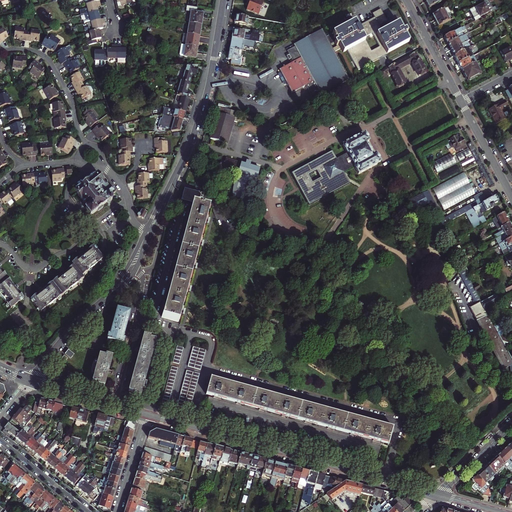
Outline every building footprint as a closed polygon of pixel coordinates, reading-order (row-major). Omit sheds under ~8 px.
[(248,5),(247,6),(246,10),(257,15),(260,8),(262,7),(263,4),(262,3),(255,0),(248,0),(247,4),(248,4),(248,5)] [(428,9),(441,2),(440,0),(429,0),(425,2),(427,6),(428,9)] [(469,11),(471,16),(490,5),(489,3),(493,0),(486,0),(483,2),(483,3),(475,8),(474,7),(468,10),(469,11)] [(101,5),(100,2),(87,6),(88,9),(80,11),(81,17),(85,16),(99,12),(98,8),(101,7),(101,5)] [(488,12),(489,13),(497,9),(496,6),(492,8),(490,5),(471,16),(473,18),(478,15),(479,16),(488,12)] [(187,12),(192,13),(190,24),(202,26),(203,20),(204,14),(198,13),(199,8),(188,7),(187,12)] [(325,36),(329,45),(337,41),(339,45),(332,49),(333,52),(340,48),(343,53),(347,51),(358,71),(388,55),(387,54),(409,42),(408,40),(406,35),(408,33),(406,29),(403,30),(399,22),(382,31),(378,24),(386,20),(380,8),(371,13),(373,17),(357,26),(354,21),(325,36)] [(434,21),(438,27),(450,20),(447,16),(446,16),(443,10),(438,12),(432,16),(434,21)] [(100,17),(99,12),(85,16),(86,21),(84,22),(84,25),(91,24),(101,21),(100,17)] [(250,18),(237,15),(236,19),(236,22),(240,23),(240,25),(248,26),(250,18)] [(104,20),(101,21),(91,24),(93,32),(99,30),(103,29),(102,26),(106,25),(105,21),(104,20)] [(202,26),(190,24),(188,35),(201,37),(202,31),(202,26)] [(7,28),(0,31),(0,43),(4,42),(3,40),(5,39),(11,36),(7,28)] [(26,29),(17,28),(15,38),(21,38),(24,39),(24,40),(27,41),(28,32),(25,32),(26,29)] [(447,44),(456,40),(454,36),(465,31),(463,28),(444,38),(447,43),(447,44)] [(32,33),(28,32),(27,41),(32,41),(32,40),(34,40),(40,41),(42,31),(32,30),(32,33)] [(100,34),(99,30),(93,32),(89,33),(92,42),(88,43),(89,46),(97,44),(96,41),(101,39),(100,34)] [(234,34),(233,38),(245,40),(246,32),(234,30),(234,34)] [(347,79),(333,52),(332,49),(329,45),(325,36),(324,33),(322,30),(294,45),(295,47),(287,51),(293,61),(279,69),(281,73),(286,83),(291,93),(305,86),(310,97),(319,92),(320,95),(347,79)] [(187,43),(186,46),(199,48),(200,43),(201,37),(188,35),(185,34),(184,43),(187,43)] [(256,34),(254,42),(261,43),(263,36),(256,34)] [(51,38),(48,36),(43,45),(50,49),(50,47),(53,49),(56,51),(62,41),(52,36),(51,38)] [(460,46),(466,42),(464,39),(463,40),(461,37),(456,40),(447,44),(449,46),(450,49),(454,47),(455,49),(460,46)] [(245,40),(233,38),(232,43),(231,49),(242,51),(245,51),(246,44),(249,45),(249,41),(245,40)] [(466,42),(460,46),(455,49),(454,47),(450,49),(452,54),(454,56),(468,49),(466,46),(468,45),(466,42)] [(116,60),(117,45),(114,45),(112,45),(112,49),(108,49),(108,53),(108,59),(116,60)] [(119,45),(117,45),(116,60),(118,60),(118,62),(126,62),(126,49),(122,49),(122,45),(119,45)] [(198,54),(199,48),(186,46),(182,45),(180,57),(197,59),(198,54)] [(468,49),(454,56),(455,59),(458,64),(470,58),(468,54),(473,51),(472,48),(473,48),(472,46),(468,49)] [(71,56),(67,48),(58,52),(60,57),(62,60),(61,61),(62,64),(65,63),(70,60),(68,57),(71,56)] [(511,60),(511,51),(510,48),(500,53),(505,64),(511,61),(511,60)] [(242,51),(231,49),(230,54),(229,59),(237,60),(238,56),(241,57),(242,51)] [(108,59),(108,53),(104,53),(104,51),(101,51),(95,51),(95,62),(97,65),(104,65),(104,62),(108,62),(108,59)] [(423,69),(415,53),(408,56),(411,62),(417,74),(424,71),(423,69)] [(241,57),(238,56),(237,60),(233,60),(232,64),(243,66),(245,57),(241,57)] [(408,56),(395,64),(398,69),(411,62),(408,56)] [(460,68),(461,70),(475,63),(476,62),(476,61),(478,60),(477,58),(475,59),(473,56),(470,58),(458,64),(460,68)] [(20,58),(15,57),(13,67),(22,68),(22,65),(26,66),(27,57),(23,57),(22,58),(20,58)] [(65,63),(67,66),(68,66),(68,67),(72,74),(81,69),(77,61),(74,62),(72,59),(70,60),(65,63)] [(35,60),(29,68),(32,70),(31,72),(39,78),(45,70),(42,67),(40,65),(41,64),(35,60)] [(475,63),(461,70),(464,76),(467,81),(481,74),(475,63)] [(389,70),(396,84),(397,85),(404,81),(398,69),(395,64),(388,68),(389,70)] [(198,75),(201,66),(188,66),(184,83),(191,85),(193,78),(193,75),(196,76),(198,75)] [(76,89),(83,86),(81,83),(84,81),(80,73),(71,78),(73,83),(75,85),(74,86),(76,89)] [(189,92),(191,85),(184,83),(182,83),(179,97),(181,98),(190,100),(191,96),(191,95),(188,94),(189,92)] [(57,92),(56,90),(53,84),(44,89),(51,100),(60,95),(58,91),(57,92)] [(79,92),(80,94),(82,100),(84,103),(95,97),(92,93),(93,91),(91,88),(89,87),(88,87),(84,89),(83,86),(76,89),(77,93),(79,92)] [(5,90),(0,91),(0,103),(1,106),(11,103),(8,93),(6,93),(5,90)] [(190,100),(181,98),(179,105),(189,108),(190,105),(191,100),(190,100)] [(495,118),(494,118),(497,124),(506,119),(505,118),(503,113),(502,110),(508,107),(505,101),(499,103),(498,104),(499,106),(495,107),(495,106),(489,109),(491,114),(493,113),(495,118)] [(66,115),(66,111),(64,111),(64,109),(64,103),(50,104),(51,113),(53,113),(53,116),(58,116),(66,115)] [(189,108),(179,105),(176,112),(187,115),(189,108)] [(227,143),(233,121),(237,122),(238,118),(235,117),(236,112),(229,110),(218,108),(213,106),(212,109),(217,111),(217,112),(218,112),(210,138),(227,143)] [(16,107),(13,107),(5,110),(6,114),(8,113),(8,116),(10,121),(20,118),(16,107)] [(291,120),(299,115),(295,107),(287,112),(291,120)] [(83,117),(87,122),(89,124),(88,125),(90,128),(99,121),(91,111),(89,113),(87,111),(83,114),(85,116),(83,117)] [(170,118),(185,122),(186,118),(187,115),(176,112),(172,111),(170,118)] [(66,115),(58,116),(53,116),(54,123),(53,123),(53,129),(66,127),(66,122),(65,119),(67,119),(66,115)] [(185,122),(170,118),(165,116),(164,121),(162,121),(160,129),(166,131),(167,129),(173,130),(172,133),(182,133),(183,127),(185,122)] [(14,128),(14,131),(16,137),(25,134),(21,122),(11,125),(12,129),(14,128)] [(101,124),(92,130),(97,136),(98,135),(100,137),(102,140),(111,133),(104,125),(103,126),(101,124)] [(335,159),(330,149),(290,171),(307,203),(347,181),(343,172),(354,166),(358,174),(379,162),(375,154),(372,156),(365,143),(368,142),(364,134),(342,145),(346,153),(335,159)] [(66,139),(64,139),(61,149),(71,152),(73,149),(74,146),(75,146),(77,140),(68,136),(66,139)] [(459,141),(456,137),(451,140),(453,144),(452,145),(451,147),(452,148),(453,148),(455,147),(456,149),(459,148),(460,150),(464,148),(462,146),(465,144),(462,139),(459,141)] [(157,146),(157,149),(157,152),(157,153),(168,152),(168,141),(166,141),(166,138),(156,138),(156,146),(157,146)] [(130,149),(130,146),(130,140),(120,141),(120,150),(123,150),(123,153),(129,153),(132,153),(132,149),(130,149)] [(23,156),(28,155),(30,155),(31,156),(38,155),(36,144),(33,145),(33,143),(22,145),(23,156)] [(476,150),(472,143),(468,145),(491,187),(495,186),(476,150)] [(53,155),(52,144),(39,146),(40,155),(46,154),(49,154),(49,155),(53,155)] [(457,155),(460,161),(472,155),(468,149),(457,155)] [(129,165),(128,160),(128,156),(130,156),(129,153),(123,153),(121,153),(121,156),(118,156),(118,166),(129,165)] [(473,157),(461,163),(463,166),(475,160),(473,157)] [(160,171),(159,163),(159,158),(150,159),(150,165),(150,168),(148,168),(149,172),(160,171)] [(234,172),(238,162),(226,159),(225,162),(221,161),(219,168),(234,172)] [(245,163),(241,162),(238,174),(232,175),(232,204),(246,202),(248,179),(258,180),(261,168),(251,166),(253,162),(246,160),(245,163)] [(59,170),(53,171),(54,181),(63,180),(63,176),(66,176),(65,168),(61,168),(61,170),(59,170)] [(40,184),(48,183),(47,173),(42,173),(39,174),(39,172),(35,173),(36,181),(39,181),(40,184)] [(35,173),(32,173),(32,175),(29,175),(23,175),(24,186),(33,185),(33,181),(36,181),(35,173)] [(443,210),(475,195),(464,173),(432,188),(443,210)] [(107,186),(97,174),(89,180),(88,179),(80,185),(81,186),(76,190),(89,207),(86,209),(91,215),(98,210),(99,212),(104,208),(103,207),(110,201),(111,202),(113,200),(114,197),(113,196),(116,194),(109,184),(107,186)] [(138,174),(139,181),(139,183),(137,183),(137,187),(143,187),(146,187),(146,184),(149,183),(149,174),(138,174)] [(18,182),(15,184),(16,185),(13,187),(9,191),(14,198),(24,190),(18,182)] [(143,190),(143,187),(137,187),(135,187),(135,191),(136,191),(136,193),(137,200),(147,199),(147,190),(143,190)] [(183,188),(180,200),(191,203),(189,210),(184,231),(178,253),(171,278),(166,298),(160,317),(178,321),(208,208),(200,206),(204,193),(183,188)] [(15,202),(6,190),(1,194),(0,195),(0,203),(1,204),(3,202),(5,204),(8,202),(11,205),(15,202)] [(24,190),(17,196),(19,199),(27,193),(24,190)] [(428,203),(433,200),(428,192),(423,194),(428,203)] [(475,197),(477,201),(479,205),(487,201),(483,193),(475,197)] [(497,199),(495,197),(487,201),(479,205),(467,212),(470,216),(475,213),(477,216),(494,207),(492,205),(498,202),(497,199)] [(443,219),(433,200),(428,203),(440,226),(467,212),(479,205),(477,201),(443,219)] [(142,218),(144,219),(147,214),(142,211),(139,215),(137,218),(139,219),(140,217),(142,218)] [(501,225),(498,227),(499,229),(509,223),(505,216),(504,213),(496,217),(501,225)] [(475,229),(470,221),(464,224),(468,232),(475,229)] [(500,236),(511,229),(511,228),(511,226),(509,223),(499,229),(497,230),(498,233),(493,235),(495,239),(500,236)] [(499,245),(501,244),(511,238),(511,229),(500,236),(502,239),(497,241),(499,245)] [(511,238),(501,244),(502,245),(504,244),(506,248),(509,253),(511,251),(511,247),(511,246),(511,244),(511,238)] [(41,290),(30,298),(40,311),(84,278),(82,276),(104,259),(94,246),(83,254),(72,263),(74,265),(65,272),(41,290)] [(511,251),(509,253),(503,256),(505,260),(505,262),(506,265),(509,266),(511,265),(511,267),(511,251)] [(0,294),(9,307),(23,297),(16,288),(15,286),(0,267),(0,266),(0,294)] [(451,274),(456,272),(453,268),(449,270),(449,271),(446,273),(447,276),(451,274)] [(474,290),(471,283),(467,276),(465,272),(464,270),(460,272),(477,304),(481,302),(474,290)] [(498,293),(481,302),(485,309),(499,302),(497,298),(500,296),(498,293)] [(511,359),(503,344),(498,334),(494,326),(491,321),(485,309),(481,302),(477,304),(470,308),(504,370),(511,367),(511,366),(511,359)] [(125,328),(125,326),(126,324),(129,313),(129,312),(118,309),(113,324),(125,328)] [(125,328),(113,324),(110,334),(108,334),(107,340),(122,344),(124,338),(122,338),(125,328)] [(497,325),(494,326),(498,334),(503,335),(497,325)] [(503,335),(498,334),(503,344),(507,342),(503,335)] [(152,351),(152,349),(155,339),(150,338),(150,336),(143,335),(141,345),(140,348),(137,348),(136,351),(139,352),(130,382),(128,390),(134,391),(134,393),(139,395),(142,386),(143,382),(147,383),(148,379),(144,379),(152,351)] [(177,361),(181,345),(174,344),(170,359),(177,361)] [(198,367),(203,347),(191,344),(185,364),(198,367)] [(73,354),(68,350),(65,354),(70,358),(73,354)] [(111,373),(112,370),(108,368),(112,355),(105,354),(105,355),(100,354),(98,360),(96,360),(93,372),(94,373),(92,380),(98,382),(97,383),(104,385),(106,376),(107,371),(111,373)] [(67,358),(64,355),(58,361),(62,364),(67,358)] [(166,401),(176,366),(170,364),(160,399),(166,401)] [(188,407),(197,372),(185,369),(175,404),(188,407)] [(388,441),(393,425),(211,375),(206,393),(214,395),(221,397),(236,401),(244,403),(259,407),(267,409),(282,413),(289,415),(304,419),(312,421),(327,425),(335,427),(350,431),(358,433),(373,437),(380,439),(388,441)] [(30,409),(34,412),(35,407),(42,409),(43,408),(45,399),(41,398),(37,397),(36,402),(32,401),(30,409)] [(48,400),(45,399),(43,408),(47,409),(46,412),(49,413),(50,409),(52,401),(48,400)] [(60,403),(52,401),(50,409),(58,411),(60,403)] [(25,413),(29,408),(24,404),(20,409),(18,407),(16,410),(14,412),(17,415),(16,416),(21,419),(21,418),(25,422),(29,417),(25,413)] [(73,417),(76,407),(72,406),(69,405),(66,415),(73,417)] [(80,408),(76,407),(73,417),(73,418),(84,421),(87,410),(80,408)] [(25,422),(21,418),(21,419),(16,416),(17,415),(14,412),(12,415),(10,417),(20,426),(21,425),(22,426),(25,422)] [(101,414),(96,413),(91,431),(95,432),(97,429),(101,431),(102,429),(106,415),(101,414)] [(123,428),(121,435),(129,438),(131,434),(132,429),(133,426),(131,426),(132,425),(130,423),(130,422),(123,420),(122,424),(123,425),(122,428),(123,428)] [(17,432),(6,422),(2,427),(9,433),(13,436),(17,432)] [(20,429),(17,432),(13,436),(15,438),(18,440),(19,441),(22,437),(21,436),(24,432),(28,428),(26,425),(22,430),(20,429)] [(21,442),(23,444),(29,436),(27,435),(31,430),(28,428),(24,432),(21,436),(22,437),(19,441),(21,442)] [(157,443),(173,447),(174,444),(176,434),(163,431),(153,428),(147,432),(146,436),(158,439),(158,441),(157,443)] [(34,441),(38,436),(40,433),(37,431),(31,438),(29,436),(23,444),(25,446),(27,448),(30,444),(31,445),(35,441),(34,441)] [(77,448),(80,437),(69,434),(67,440),(74,446),(77,447),(77,448)] [(129,438),(121,435),(117,434),(114,442),(127,445),(128,442),(129,438)] [(176,434),(174,444),(176,444),(180,445),(182,436),(179,435),(176,434)] [(33,452),(39,444),(37,443),(41,438),(38,436),(34,441),(35,441),(31,445),(30,444),(27,448),(28,448),(30,450),(33,452)] [(187,454),(188,451),(191,438),(187,437),(182,436),(180,445),(179,450),(184,451),(183,453),(187,454)] [(191,438),(188,451),(191,452),(192,447),(196,448),(198,440),(194,439),(191,438)] [(43,448),(44,448),(48,443),(43,439),(39,444),(33,452),(35,454),(38,456),(38,457),(41,453),(40,452),(43,448)] [(112,448),(125,452),(126,449),(127,445),(114,442),(109,440),(107,446),(109,447),(110,447),(112,448)] [(201,460),(206,442),(202,441),(198,440),(196,448),(194,455),(197,456),(198,453),(197,452),(197,450),(200,451),(198,459),(201,460)] [(210,457),(210,455),(213,444),(209,443),(206,442),(201,460),(200,465),(203,466),(206,456),(210,457)] [(53,447),(50,445),(48,443),(44,448),(43,448),(40,452),(41,453),(38,457),(40,458),(42,460),(49,452),(53,447)] [(213,444),(210,455),(219,457),(221,446),(217,445),(213,444)] [(54,457),(58,452),(60,448),(58,446),(55,449),(53,447),(49,452),(42,460),(45,462),(47,464),(50,460),(51,461),(54,457)] [(143,446),(141,452),(151,455),(160,458),(165,460),(169,461),(170,455),(171,454),(143,446)] [(226,463),(227,461),(230,449),(226,448),(221,446),(219,457),(218,461),(226,463)] [(103,452),(106,453),(123,458),(124,456),(124,455),(125,452),(112,448),(110,452),(107,452),(103,451),(103,452)] [(509,460),(511,463),(511,453),(507,448),(506,448),(505,448),(504,449),(503,450),(503,451),(501,453),(505,457),(506,456),(510,460),(509,460)] [(236,463),(239,451),(234,450),(230,449),(227,461),(236,463)] [(247,468),(248,466),(251,455),(244,453),(239,451),(236,463),(245,466),(244,467),(247,468)] [(52,468),(59,460),(56,458),(60,453),(58,452),(54,457),(51,461),(50,460),(47,464),(48,464),(50,466),(52,468)] [(140,456),(139,458),(152,462),(153,459),(158,461),(158,460),(159,460),(160,458),(151,455),(141,452),(140,456)] [(63,455),(59,460),(52,468),(55,470),(57,472),(58,473),(61,469),(60,468),(63,464),(70,455),(71,455),(69,453),(65,457),(63,455)] [(123,458),(106,453),(105,455),(108,456),(107,460),(121,464),(122,461),(123,458)] [(511,469),(511,463),(509,460),(510,460),(506,456),(505,457),(501,453),(500,454),(499,454),(498,455),(497,456),(497,457),(496,457),(505,466),(506,467),(507,469),(510,467),(511,469)] [(62,476),(68,468),(72,463),(70,461),(73,458),(70,455),(63,464),(60,468),(61,469),(58,473),(60,474),(62,476)] [(255,468),(258,456),(254,456),(251,455),(248,466),(255,468)] [(261,457),(258,456),(255,468),(254,469),(256,469),(257,469),(257,468),(262,469),(265,458),(261,457)] [(494,459),(492,462),(501,472),(503,470),(502,468),(505,466),(496,457),(495,458),(494,459)] [(138,462),(137,465),(147,468),(151,469),(152,466),(155,466),(166,470),(167,467),(164,466),(157,464),(152,462),(139,458),(138,462)] [(269,478),(274,461),(269,459),(265,458),(262,469),(262,470),(260,476),(269,478)] [(105,466),(119,470),(120,467),(121,464),(107,460),(105,466)] [(70,470),(68,468),(62,476),(64,478),(66,480),(69,476),(70,477),(74,473),(73,472),(81,463),(78,461),(70,470)] [(280,463),(274,461),(269,478),(268,484),(274,485),(276,478),(282,479),(286,464),(280,463)] [(488,466),(486,467),(495,476),(497,473),(498,474),(501,472),(492,462),(489,465),(488,466)] [(66,480),(67,480),(69,482),(71,484),(78,476),(76,474),(79,469),(83,465),(81,463),(73,472),(74,473),(70,477),(69,476),(66,480)] [(13,471),(15,468),(13,466),(11,464),(1,477),(4,479),(1,483),(3,485),(10,476),(13,472),(13,471)] [(290,480),(294,466),(290,465),(286,464),(282,479),(281,484),(288,486),(290,480)] [(118,473),(119,470),(105,466),(103,465),(101,471),(107,473),(117,477),(118,473)] [(147,468),(137,465),(136,468),(135,471),(155,477),(156,474),(152,473),(152,472),(146,470),(147,468)] [(297,483),(301,468),(297,467),(294,466),(290,480),(295,482),(293,486),(296,487),(297,483)] [(484,469),(482,471),(491,481),(493,479),(492,478),(495,476),(486,467),(484,469)] [(15,480),(17,481),(23,474),(20,471),(16,468),(15,468),(13,471),(13,472),(10,476),(3,485),(5,486),(8,483),(9,481),(12,483),(15,480)] [(305,469),(301,468),(297,483),(304,485),(305,482),(308,470),(305,469)] [(313,484),(316,472),(314,472),(312,471),(308,470),(305,482),(313,484)] [(155,477),(135,471),(134,473),(133,477),(141,479),(142,477),(148,478),(160,481),(161,478),(155,477)] [(491,481),(482,471),(479,474),(476,476),(485,485),(487,483),(488,484),(491,481)] [(320,488),(322,481),(324,475),(320,473),(316,472),(313,484),(312,486),(320,488)] [(88,485),(88,484),(93,477),(92,473),(89,477),(83,473),(73,485),(77,488),(81,491),(84,487),(85,488),(88,485)] [(116,479),(117,477),(107,473),(106,477),(102,476),(101,479),(115,483),(116,479)] [(24,481),(28,477),(25,476),(23,474),(17,481),(19,483),(15,488),(18,491),(21,486),(22,486),(25,482),(24,481)] [(322,481),(335,485),(344,480),(341,479),(333,477),(324,475),(322,481)] [(485,485),(476,476),(472,480),(472,481),(472,482),(474,485),(472,487),(472,488),(475,491),(476,491),(477,490),(479,492),(481,491),(482,492),(484,490),(486,493),(486,495),(490,497),(491,493),(486,486),(485,485)] [(30,480),(28,477),(24,481),(25,482),(22,486),(21,486),(18,491),(15,494),(17,496),(21,491),(24,487),(27,490),(33,482),(30,480)] [(91,500),(98,492),(95,484),(93,477),(88,484),(88,485),(85,488),(84,487),(81,491),(86,495),(91,500)] [(144,483),(145,480),(141,479),(133,477),(131,482),(130,488),(140,491),(143,483),(144,483)] [(114,486),(115,483),(101,479),(100,483),(97,482),(97,484),(103,486),(113,489),(114,486)] [(330,500),(343,491),(358,495),(359,492),(361,484),(355,483),(344,480),(335,485),(323,493),(330,500)] [(511,493),(511,490),(511,480),(511,481),(510,485),(507,484),(507,486),(505,485),(504,488),(503,487),(501,488),(500,491),(501,493),(504,494),(503,496),(503,497),(504,498),(509,499),(511,493)] [(36,484),(33,482),(27,490),(24,493),(28,497),(32,493),(31,493),(34,489),(35,490),(38,486),(36,484)] [(359,492),(372,495),(374,487),(371,487),(361,484),(359,492)] [(40,488),(38,486),(35,490),(34,489),(31,493),(32,493),(28,497),(25,502),(27,503),(34,495),(37,497),(43,490),(40,488)] [(112,493),(113,489),(103,486),(102,491),(100,491),(99,492),(111,496),(112,493)] [(140,491),(130,488),(128,491),(127,495),(139,498),(141,491),(140,491)] [(44,497),(47,493),(45,491),(43,490),(37,497),(39,499),(32,507),(35,509),(41,501),(42,502),(45,497),(44,497)] [(393,500),(393,499),(391,501),(389,499),(387,496),(388,491),(384,490),(381,498),(382,499),(386,502),(387,503),(395,511),(401,511),(402,511),(403,511),(397,504),(401,500),(397,496),(393,500)] [(111,496),(99,492),(96,504),(99,506),(101,509),(107,508),(111,496)] [(46,506),(53,498),(50,496),(47,494),(47,493),(44,497),(45,497),(42,502),(41,501),(35,509),(34,510),(36,511),(37,511),(40,508),(44,504),(46,506)] [(126,498),(125,501),(139,505),(141,499),(139,498),(127,495),(126,498)] [(406,496),(401,500),(397,504),(403,511),(412,502),(406,496)] [(55,500),(53,498),(46,506),(48,507),(44,511),(48,511),(51,509),(50,509),(54,505),(55,506),(58,502),(55,500)] [(125,504),(124,507),(137,511),(138,511),(140,511),(143,511),(141,510),(138,509),(139,505),(125,501),(125,504)] [(369,504),(372,507),(376,511),(385,511),(382,509),(380,511),(375,506),(370,501),(369,504)] [(60,504),(58,502),(55,506),(54,505),(50,509),(51,509),(48,511),(57,511),(63,506),(60,504)] [(395,511),(387,503),(382,508),(382,509),(385,511),(395,511)]
